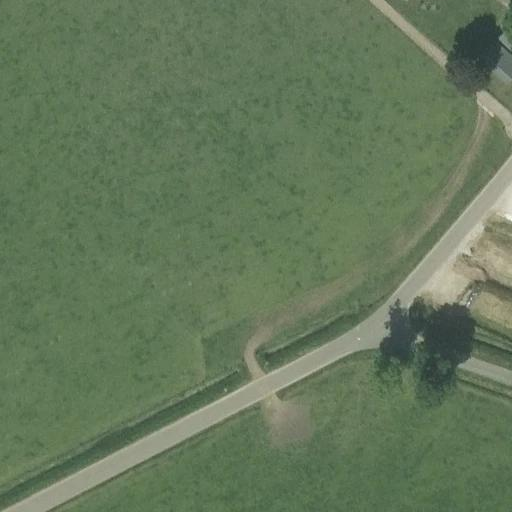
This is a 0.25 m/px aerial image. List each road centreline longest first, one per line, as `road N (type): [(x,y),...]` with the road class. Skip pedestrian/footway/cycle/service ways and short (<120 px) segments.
road 1 (unclassified): [(381,321),(23,511)]
road 2 (unclassified): [(511,169),(381,321)]
road 3 (unclassified): [(511,378),(412,345),(381,321)]
